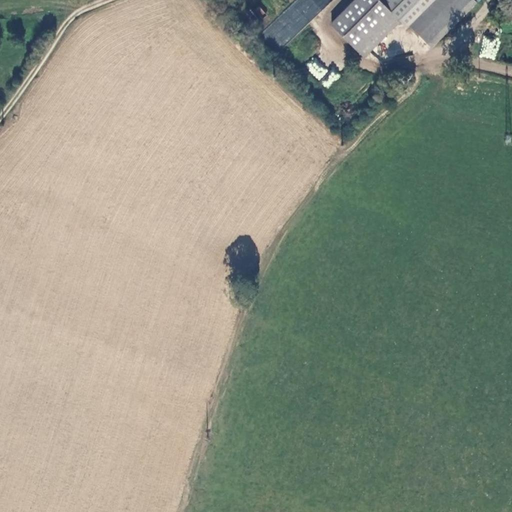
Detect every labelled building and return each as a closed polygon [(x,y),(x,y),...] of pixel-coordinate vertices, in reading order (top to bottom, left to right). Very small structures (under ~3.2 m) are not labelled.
[(280,48),(331,0),(297,0),(264,31),(280,48)] [(367,0),(338,30),(371,62),(406,25),(412,31),(414,28),(434,49),(480,2),(478,0),(367,0)] [(479,57),(494,59),(498,38),(483,36),(479,57)] [(305,65),(319,80),(328,72),(314,57),(305,65)] [(329,88),(338,76),(333,71),(323,83),(329,88)]
